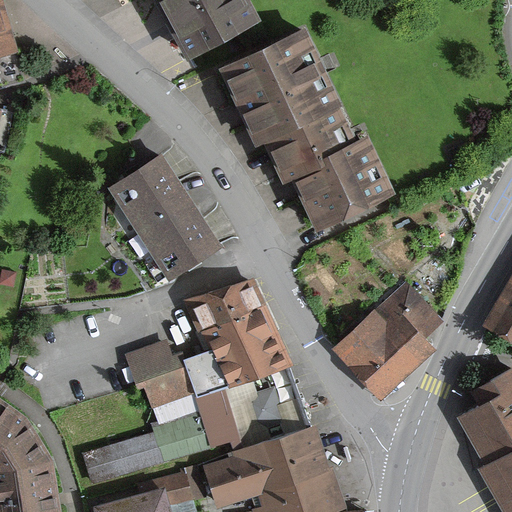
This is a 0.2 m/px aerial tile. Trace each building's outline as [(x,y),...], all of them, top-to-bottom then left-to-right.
[(158,0),(189,55),(252,21),(240,0),(158,0)] [(0,9),(0,87),(22,82),(9,38),(11,37),(10,35),(8,35),(0,9)] [(300,31),(222,68),(256,142),(265,138),(333,106),(335,105),(300,31)] [(354,150),(333,106),(265,138),(284,178),(292,174),(317,226),(388,192),(366,145),(354,150)] [(0,152),(2,153),(11,113),(0,110),(0,152)] [(215,247),(157,158),(111,187),(169,276),(215,247)] [(511,279),(486,323),(511,338),(511,279)] [(189,314),(196,330),(259,305),(248,282),(183,302),(189,314)] [(430,347),(444,327),(404,284),(334,348),(381,399),(383,397),(380,394),(430,347)] [(212,391),(213,391),(286,365),(259,305),(196,330),(196,331),(202,329),(213,354),(184,364),(185,365),(193,388),(196,396),(212,391)] [(171,396),(193,388),(185,365),(173,369),(164,345),(150,350),(160,377),(143,383),(151,405),(172,399),(171,396)] [(143,383),(160,377),(150,350),(150,349),(126,357),(136,386),(143,383)] [(233,452),(309,428),(286,365),(213,391),(233,451),(233,452)] [(511,511),(511,374),(509,369),(473,390),(481,403),(460,415),(487,463),(481,466),(507,511),(511,511)] [(0,448),(21,420),(0,404),(0,448)] [(82,455),(91,482),(211,446),(200,411),(171,419),(173,428),(82,455)] [(0,448),(0,511),(54,511),(46,461),(21,420),(0,448)] [(326,511),(335,509),(309,428),(233,452),(231,453),(233,458),(206,467),(218,504),(263,490),(268,506),(253,510),(253,511),(326,511)] [(183,470),(184,474),(191,498),(202,495),(194,467),(183,470)] [(192,504),(191,498),(184,474),(137,486),(139,495),(95,508),(95,511),(166,511),(165,505),(174,502),(176,508),(192,504)]
